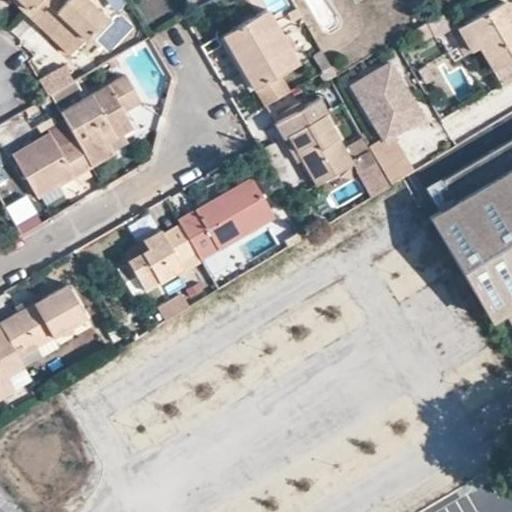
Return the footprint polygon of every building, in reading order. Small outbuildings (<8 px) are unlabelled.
[(9,0),(24,14),(27,10),(16,0),(9,0)] [(16,0),(27,10),(36,0),(16,0)] [(87,0),(36,0),(27,10),(24,14),(39,28),(46,20),(74,47),(104,17),(87,0)] [(121,0),(105,0),(109,12),(124,7),(121,0)] [(511,18),(501,0),(457,26),(470,49),(476,46),(500,86),(511,79),(511,18)] [(456,9),(460,16),(468,11),(464,5),(456,9)] [(219,34),(250,88),(260,105),(287,90),(277,73),(296,62),(265,8),(219,34)] [(290,11),(295,21),(300,17),(295,8),(290,11)] [(439,14),(425,23),(430,32),(432,35),(446,27),(439,14)] [(74,47),(46,20),(39,28),(67,54),(74,47)] [(416,28),(420,37),(430,32),(425,23),(416,28)] [(451,48),(458,57),(470,49),(457,26),(455,23),(446,28),(456,46),(451,48)] [(350,84),(379,138),(386,135),(388,137),(407,126),(401,115),(414,108),(389,63),(350,84)] [(72,80),(63,64),(38,79),(47,95),(72,80)] [(425,66),(417,71),(424,84),(433,79),(425,66)] [(74,136),(90,166),(113,154),(111,149),(125,142),(120,134),(131,127),(122,111),(139,102),(123,73),(60,111),(66,121),(74,136)] [(333,99),(338,109),(344,105),(339,95),(333,99)] [(273,123),(294,162),(300,158),(314,184),(351,163),(349,160),(343,148),(323,114),(325,113),(318,99),(273,123)] [(414,108),(401,115),(407,126),(420,119),(414,108)] [(90,166),(74,136),(66,121),(47,132),(10,154),(36,199),(40,197),(58,187),(91,168),(90,166)] [(511,134),(438,179),(451,200),(426,215),(489,320),(503,312),(511,327),(511,134)] [(388,137),(386,135),(368,145),(390,182),(408,171),(388,137)] [(371,153),(351,163),(369,198),(388,186),(371,153)] [(249,175),(176,218),(179,222),(201,259),(202,261),(209,274),(231,261),(223,246),(273,217),(249,175)] [(40,197),(45,205),(62,194),(58,187),(40,197)] [(142,288),(143,291),(172,275),(168,267),(178,262),(183,271),(202,261),(201,259),(179,222),(162,232),(160,226),(140,238),(141,241),(145,248),(127,258),(125,259),(127,261),(142,288)] [(282,241),(287,247),(301,238),(297,232),(282,241)] [(123,250),(127,258),(145,248),(141,241),(123,250)] [(126,280),(133,293),(142,288),(127,261),(116,267),(124,281),(126,280)] [(0,320),(0,325),(14,350),(29,341),(32,347),(48,338),(84,317),(65,283),(0,320)] [(160,319),(183,306),(177,296),(154,308),(160,319)] [(0,396),(13,389),(6,377),(23,366),(14,350),(0,325),(0,396)] [(48,338),(32,347),(37,356),(53,347),(48,338)]
